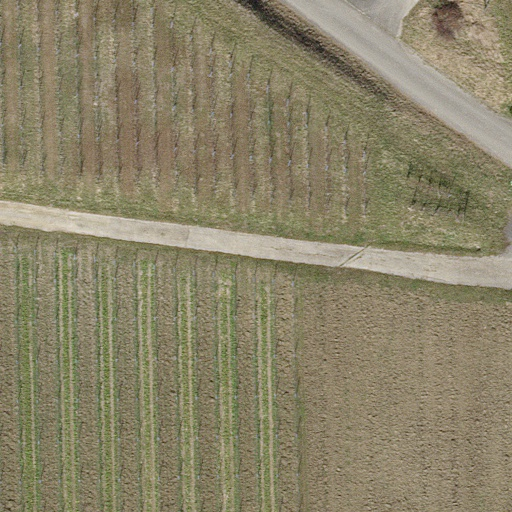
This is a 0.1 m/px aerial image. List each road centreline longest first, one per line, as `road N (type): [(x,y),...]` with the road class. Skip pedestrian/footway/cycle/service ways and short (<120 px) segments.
road 1 (track): [(511,274),(0,209)]
road 2 (track): [(303,0),(511,143)]
